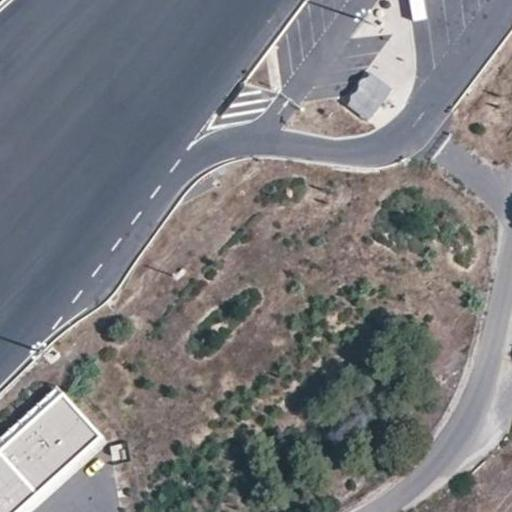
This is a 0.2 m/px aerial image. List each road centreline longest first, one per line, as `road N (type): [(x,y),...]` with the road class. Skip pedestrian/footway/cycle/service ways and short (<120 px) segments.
road 1 (residential): [(511,306),(490,413),(467,455),(380,511)]
road 2 (motorway): [(0,166),(155,0)]
